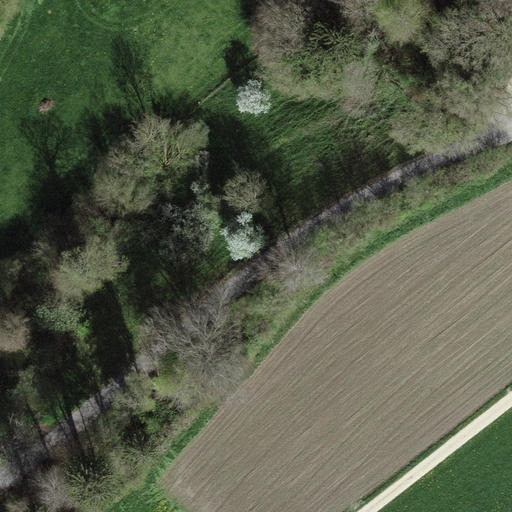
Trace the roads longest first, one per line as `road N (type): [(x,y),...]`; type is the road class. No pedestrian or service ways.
road 1 (residential): [(0,484),(331,215),(511,129)]
road 2 (track): [(368,511),(511,398)]
